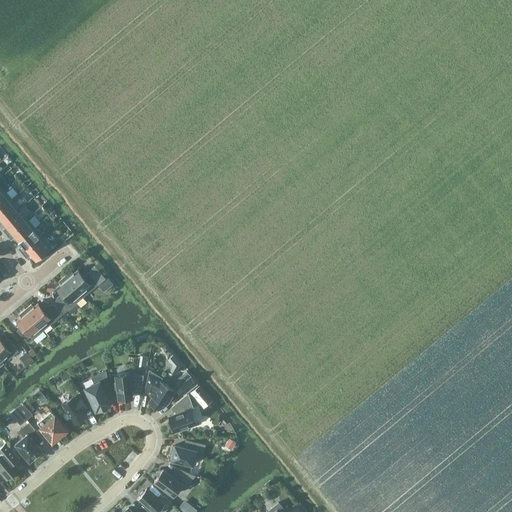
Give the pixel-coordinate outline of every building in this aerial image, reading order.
[(0,208),(12,199),(6,192),(9,189),(8,187),(4,190),(0,193),(0,208)] [(0,218),(3,222),(20,208),(14,201),(17,198),(15,196),(12,199),(0,208),(0,218)] [(7,234),(31,214),(29,212),(26,215),(20,208),(3,222),(8,228),(4,231),(7,234)] [(19,240),(35,226),(29,219),(32,216),(31,214),(7,234),(10,237),(13,234),(19,240)] [(22,253),(46,233),(45,231),(41,234),(35,226),(19,240),(24,246),(20,250),(22,253)] [(46,233),(22,253),(25,256),(29,253),(34,259),(38,256),(40,259),(47,253),(45,250),(48,247),(51,245),(45,238),(48,235),(46,233)] [(83,272),(88,269),(81,260),(76,264),(83,272)] [(93,271),(89,274),(84,278),(77,270),(73,273),(71,271),(65,276),(83,297),(98,284),(96,282),(100,279),(93,271)] [(64,295),(54,303),(63,313),(83,297),(65,276),(59,280),(61,283),(57,286),(64,295)] [(114,283),(108,276),(101,281),(107,289),(114,283)] [(31,304),(25,309),(43,330),(62,314),(54,303),(44,311),(37,303),(33,306),(31,304)] [(28,343),(43,330),(25,309),(19,314),(21,316),(17,320),(24,328),(19,332),(28,343)] [(0,359),(3,363),(1,360),(6,355),(9,358),(18,351),(10,340),(4,345),(0,339),(0,359)] [(32,348),(28,352),(32,356),(36,353),(32,348)] [(174,355),(168,360),(174,366),(170,371),(176,375),(182,365),(174,355)] [(109,403),(103,390),(110,387),(106,370),(92,377),(95,383),(86,387),(96,409),(98,408),(107,404),(109,403)] [(159,381),(161,379),(150,371),(145,390),(153,395),(149,402),(160,408),(164,402),(167,404),(174,392),(159,381)] [(134,388),(141,389),(143,374),(142,374),(142,376),(129,374),(129,372),(116,374),(117,381),(115,382),(116,391),(118,391),(119,398),(132,397),(131,388),(134,388)] [(183,380),(176,389),(184,395),(197,383),(188,373),(181,379),(183,380)] [(199,385),(191,391),(198,399),(206,392),(200,386),(199,385)] [(38,390),(34,393),(38,398),(42,395),(38,390)] [(176,413),(169,416),(172,424),(170,425),(172,431),(174,430),(175,432),(197,423),(191,408),(193,408),(188,393),(175,404),(177,411),(176,413)] [(75,399),(73,396),(62,403),(74,424),(86,417),(82,410),(87,407),(80,396),(75,399)] [(22,402),(16,407),(22,413),(27,409),(22,402)] [(16,407),(10,412),(15,419),(22,413),(16,407)] [(64,424),(63,425),(51,411),(37,422),(53,441),(62,433),(63,434),(69,429),(64,424)] [(41,449),(34,440),(40,435),(29,422),(20,430),(24,436),(16,443),(16,442),(15,443),(16,444),(29,459),(29,460),(30,460),(41,450),(42,450),(41,449)] [(235,442),(230,438),(226,444),(232,448),(235,442)] [(192,441),(190,448),(175,444),(175,446),(173,445),(171,452),(173,452),(172,459),(192,464),(194,455),(202,457),(205,444),(192,441)] [(14,462),(14,460),(13,459),(17,456),(19,458),(6,442),(0,447),(0,471),(7,479),(19,469),(14,462)] [(188,485),(195,475),(179,468),(173,476),(163,469),(154,481),(173,495),(180,486),(184,489),(187,485),(188,485)] [(152,511),(156,511),(160,508),(165,511),(173,503),(164,495),(159,500),(147,488),(144,491),(142,491),(140,494),(140,496),(138,498),(152,511)] [(286,511),(278,502),(269,510),(271,511),(286,511)]
